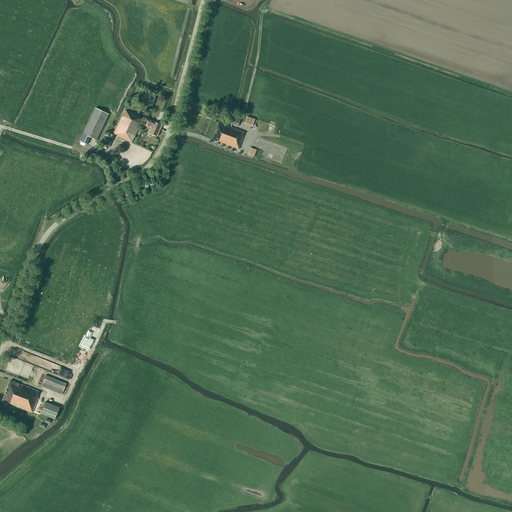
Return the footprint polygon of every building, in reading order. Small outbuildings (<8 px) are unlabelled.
[(83,134),(85,135),(84,137),(82,140),(87,143),(90,137),(96,140),(109,114),(95,108),(83,134)] [(131,143),(143,119),(125,110),(114,133),(119,136),(118,136),(131,143)] [(252,126),(254,119),(247,116),(245,123),(252,126)] [(242,137),(244,132),(237,129),(240,121),(230,117),(227,122),(232,124),(230,127),(218,122),(212,139),(217,141),(217,140),(218,141),(218,142),(238,149),(243,137),(242,137)] [(154,122),(147,119),(144,126),(151,129),(149,133),(156,136),(161,125),(154,122)] [(109,147),(115,135),(110,133),(105,144),(109,147)] [(249,147),(248,151),(247,154),(254,156),(256,150),(249,147)] [(46,375),(43,382),(41,386),(62,395),(64,391),(66,384),(46,375)] [(37,397),(39,392),(10,380),(2,401),(32,412),(38,397),(37,397)] [(60,407),(45,402),(41,414),(55,419),(60,407)]
